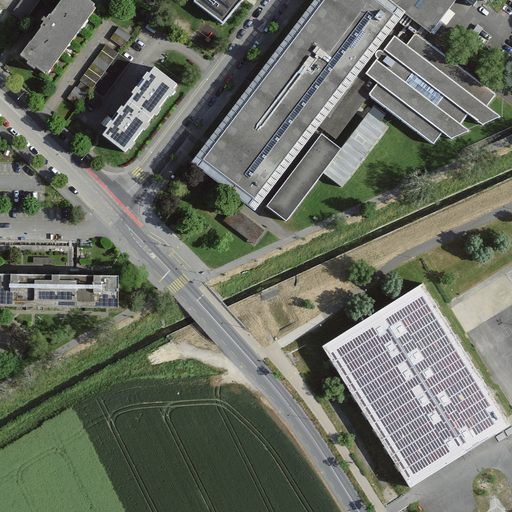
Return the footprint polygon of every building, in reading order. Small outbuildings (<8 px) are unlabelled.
[(20,0),(12,12),(24,21),(39,0),(20,0)] [(65,0),(63,3),(66,5),(56,18),(50,14),(41,26),(46,29),(33,46),(29,43),(19,57),(28,63),(25,66),(33,72),(35,69),(47,77),(98,7),(90,1),(90,0),(65,0)] [(242,0),(195,0),(194,2),(223,24),(242,0)] [(488,0),(386,0),(381,8),(371,0),(325,0),(285,54),(258,90),(214,147),(204,160),(254,197),(309,124),(332,141),(368,93),(434,143),(442,132),(450,138),(468,131),(459,124),(467,114),(481,125),(500,117),(485,105),(493,94),(415,35),(421,26),(431,33),(455,0),(480,0),(486,4),(488,0)] [(132,37),(120,28),(112,40),(124,48),(132,37)] [(93,91),(121,55),(107,46),(81,82),(93,91)] [(131,62),(121,55),(93,91),(104,99),(131,62)] [(182,85),(157,66),(131,101),(155,119),(182,85)] [(88,97),(76,89),(68,100),(80,108),(88,97)] [(155,119),(131,101),(104,137),(127,155),(155,119)] [(386,127),(367,113),(339,150),(323,172),(341,186),(386,127)] [(323,172),(339,150),(320,136),(267,206),(286,220),(323,172)] [(118,276),(0,275),(0,305),(24,306),(107,306),(117,306),(118,276)] [(427,285),(324,348),(410,486),(499,432),(511,424),(511,423),(511,421),(441,308),(427,285)]
